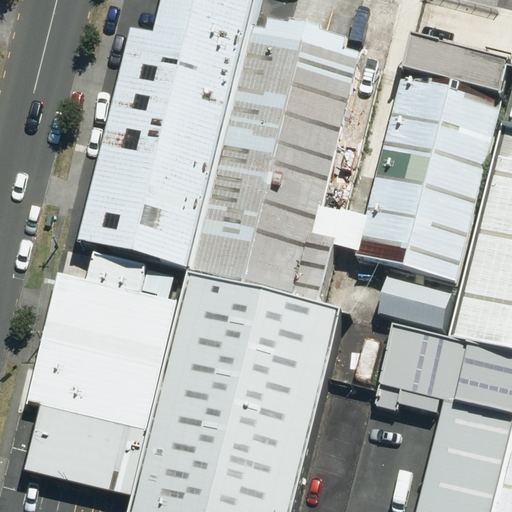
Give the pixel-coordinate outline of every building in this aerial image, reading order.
[(137,44),(81,252),(186,277),(258,6),(231,0),(166,0),(155,48),(137,44)] [(369,70),(258,36),(192,281),(314,310),(369,70)] [(508,75),(412,52),(358,276),(454,299),(508,75)] [(454,359),(511,373),(511,139),(507,139),(454,359)] [(24,470),(133,493),(172,308),(54,283),(29,400),(38,406),(24,470)] [(453,304),(383,286),(374,322),(444,340),(453,304)] [(290,511),(338,324),(191,287),(134,511),(290,511)] [(511,511),(511,373),(454,359),(398,346),(384,407),(439,421),(417,511),(511,511)]
